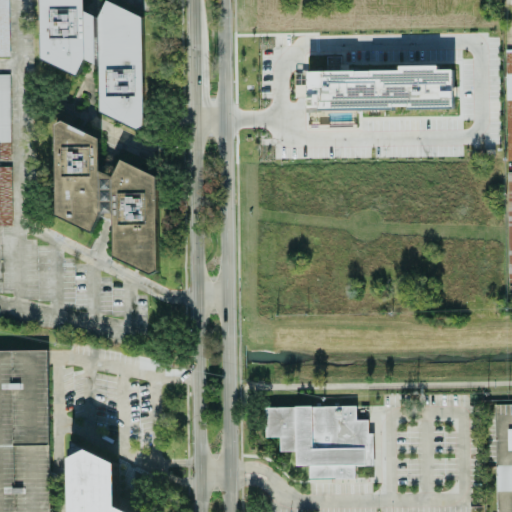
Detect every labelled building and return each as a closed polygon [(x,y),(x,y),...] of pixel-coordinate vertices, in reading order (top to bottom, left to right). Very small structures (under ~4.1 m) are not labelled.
[(0,0),(0,56),(9,56),(8,0),(0,0)] [(141,16),(106,0),(98,17),(84,11),(84,0),(41,0),(43,59),(57,65),(78,74),(85,59),(95,64),(100,64),(100,112),(140,129),(143,123),(141,16)] [(307,71),(307,110),(453,109),(453,69),(438,69),(438,65),(400,66),(400,70),(307,71)] [(9,74),(0,74),(0,158),(11,159),(9,74)] [(57,215),(93,230),(99,215),(108,219),(115,219),(115,256),(149,271),(156,256),(156,229),(157,227),(157,187),(157,185),(157,176),(121,160),(114,177),(103,172),(99,172),(99,137),(61,121),(59,121),(56,127),(57,215)] [(11,166),(0,166),(0,225),(12,225),(11,166)] [(0,349),(0,511),(48,511),(47,349),(0,349)] [(263,407),(263,436),(276,436),(277,451),(293,450),(293,464),(307,464),(307,481),(353,480),(353,463),(380,463),(380,449),(367,449),(367,420),(355,420),(354,406),(263,407)] [(72,454),(72,511),(138,511),(118,502),(117,458),(87,445),(72,454)] [(495,491),(511,490),(511,473),(511,465),(495,465),(495,491)]
